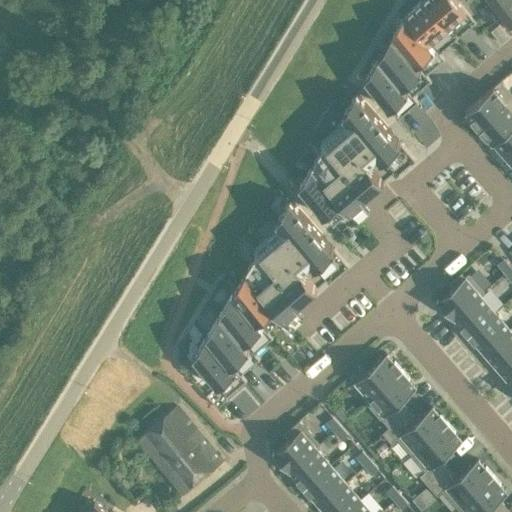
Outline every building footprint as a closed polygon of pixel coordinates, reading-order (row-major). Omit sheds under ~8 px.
[(425,0),(419,0),(405,12),(439,52),(448,45),(449,45),(449,44),(456,37),(457,38),(457,37),(425,0)] [(457,0),(425,0),(457,37),(458,37),(457,36),(466,29),(466,30),(467,29),(467,28),(474,22),(475,22),(476,21),(466,10),(457,0)] [(511,0),(500,0),(493,6),(510,28),(511,26),(511,0)] [(404,14),(392,33),(426,73),(434,66),(435,67),(436,66),(436,65),(443,59),(444,59),(445,58),(439,52),(405,12),(404,14)] [(499,23),(491,30),(498,39),(501,42),(509,35),(506,32),(499,23)] [(392,33),(379,55),(413,95),(421,88),(422,88),(423,87),(422,87),(430,80),(431,81),(432,80),(426,73),(392,33)] [(379,55),(364,78),(372,87),(381,98),(389,106),(399,118),(400,117),(400,116),(408,109),(408,110),(410,109),(409,108),(417,101),(417,102),(418,101),(413,95),(379,55)] [(511,92),(501,79),(465,110),(480,126),(511,97),(511,92)] [(416,160),(357,90),(342,114),(345,118),(322,139),(325,142),(312,163),(351,207),(358,201),(359,203),(360,202),(359,200),(369,192),(370,193),(371,192),(370,191),(376,186),(377,187),(378,186),(377,185),(383,180),(384,181),(385,180),(383,177),(391,170),(396,177),(398,176),(396,174),(405,167),(406,169),(407,168),(406,166),(414,159),(415,161),(416,160)] [(511,97),(480,126),(493,142),(494,141),(511,125),(511,97)] [(511,125),(494,141),(507,156),(511,152),(511,125)] [(312,163),(299,185),(323,214),(333,225),(334,224),(342,216),(343,217),(344,216),(344,215),(351,209),(351,210),(352,209),(312,163)] [(339,273),(348,266),(349,267),(350,267),(290,197),(276,221),(279,225),(255,245),(259,249),(246,269),(286,316),(286,315),(285,314),(292,308),(293,309),(294,308),(293,307),(302,299),(303,300),(304,299),(303,298),(309,293),(310,294),(312,293),(310,292),(316,286),(318,288),(319,287),(316,284),(324,277),(330,284),(331,283),(330,281),(338,274),(340,276),(341,275),(339,273)] [(511,267),(503,257),(497,262),(505,272),(511,267)] [(246,269),(232,292),(265,332),(268,330),(276,323),(276,324),(277,323),(277,322),(284,316),(285,316),(286,316),(246,269)] [(453,316),(480,293),(481,294),(485,291),(469,272),(465,275),(462,272),(463,271),(462,271),(448,283),(449,284),(450,283),(452,286),(437,299),(453,318),(454,317),(453,316)] [(232,292),(220,312),(254,352),(263,344),(263,345),(264,344),(264,343),(271,337),(272,337),(273,337),(268,330),(265,332),(232,292)] [(468,333),(495,310),(481,294),(480,293),(453,316),(454,317),(468,333)] [(510,327),(495,310),(468,333),(483,351),(510,327)] [(220,312),(206,335),(240,374),(241,373),(249,366),(250,367),(251,366),(251,365),(258,358),(259,359),(260,358),(254,352),(220,312)] [(498,368),(511,356),(511,324),(510,327),(483,351),(498,368)] [(206,335),(193,356),(217,385),(227,396),(228,395),(236,387),(237,388),(238,387),(237,386),(245,380),(246,380),(247,379),(241,373),(240,374),(206,335)] [(363,363),(348,376),(349,377),(350,376),(368,397),(364,400),(365,401),(366,400),(402,369),(395,360),(394,361),(386,352),(367,369),(363,364),(364,364),(363,363)] [(511,356),(498,368),(511,384),(511,356)] [(366,400),(365,401),(380,419),(381,418),(388,426),(386,428),(382,431),(383,432),(386,429),(409,409),(401,400),(416,387),(409,378),(410,377),(402,369),(366,400)] [(183,492),(222,459),(177,405),(138,438),(141,441),(183,492)] [(336,410),(344,419),(350,414),(342,405),(336,410)] [(411,453),(448,421),(440,413),(439,413),(432,405),(417,418),(409,409),(383,432),(391,442),(397,437),(411,453)] [(326,421),(334,430),(340,425),(332,415),(326,421)] [(289,470),(320,443),(299,419),(282,433),(287,439),(272,452),(289,470)] [(455,430),(448,421),(411,453),(425,469),(419,474),(428,484),(448,467),(441,458),(462,439),(454,431),(455,430)] [(349,434),(340,425),(334,430),(342,439),(349,434)] [(134,434),(126,440),(133,448),(141,441),(138,438),(134,434)] [(304,486),(331,463),(317,447),(321,443),(320,443),(289,470),(289,471),(290,470),(304,486)] [(356,455),(364,464),(370,459),(362,450),(356,455)] [(457,506),(494,474),(486,465),(485,466),(477,457),(456,476),(448,467),(428,484),(437,494),(442,489),(457,506)] [(379,468),(370,459),(364,464),(372,474),(379,468)] [(346,480),(331,463),(304,486),(319,504),(346,480)] [(501,482),(494,474),(457,506),(462,511),(502,511),(508,508),(500,499),(508,492),(500,483),(501,482)] [(326,511),(344,511),(361,497),(346,480),(319,504),(326,511)] [(386,489),(394,499),(400,493),(392,484),(386,489)] [(426,484),(412,496),(422,507),(436,496),(426,484)] [(408,503),(400,493),(394,499),(402,508),(408,503)] [(379,511),(383,508),(383,507),(377,511),(373,511),(361,497),(344,511),(379,511)] [(112,511),(95,500),(87,511),(112,511)]
